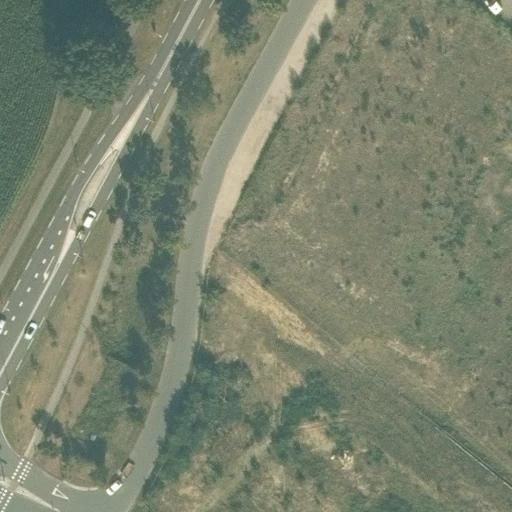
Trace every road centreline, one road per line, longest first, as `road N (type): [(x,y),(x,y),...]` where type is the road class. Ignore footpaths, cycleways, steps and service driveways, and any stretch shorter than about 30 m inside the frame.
road 1 (unclassified): [(112,511),(159,428),(217,157),(304,0)]
road 2 (secondary): [(0,364),(199,0)]
